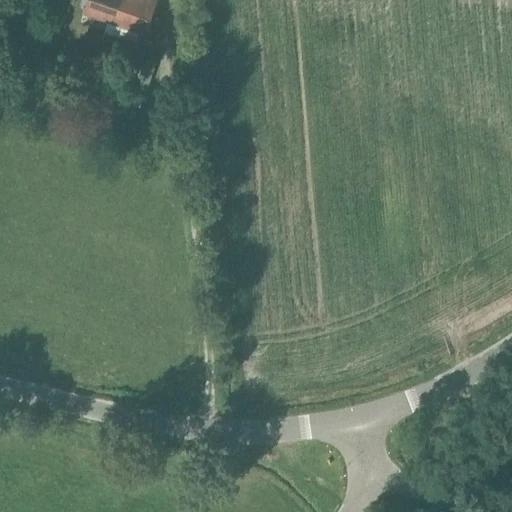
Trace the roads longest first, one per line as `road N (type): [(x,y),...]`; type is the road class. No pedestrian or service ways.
road 1 (unclassified): [(353,421),(223,437),(0,385)]
road 2 (unclassified): [(353,421),(411,403),(511,349)]
road 3 (unclassified): [(483,511),(364,482)]
